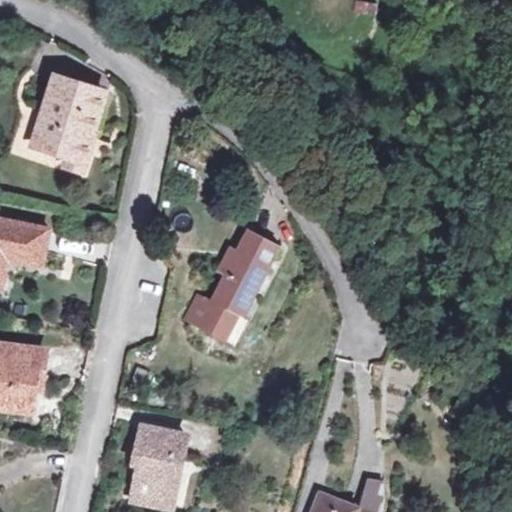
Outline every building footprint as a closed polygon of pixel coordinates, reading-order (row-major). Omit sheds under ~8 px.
[(361,0),(356,0),(355,10),(377,15),(379,3),(361,0)] [(78,132),(92,137),(105,94),(57,78),(36,144),(70,155),(78,132)] [(94,138),(92,137),(78,132),(70,155),(66,165),(83,171),(94,138)] [(9,249),(44,256),(49,230),(0,219),(0,288),(2,289),(7,260),(9,249)] [(213,300),(198,292),(184,317),(218,335),(236,302),(249,308),(281,246),(251,229),(239,251),(232,262),(226,259),(220,271),(226,275),(213,300)] [(233,247),(226,259),(232,262),(239,251),(233,247)] [(43,266),(44,256),(9,249),(7,260),(43,266)] [(236,302),(218,335),(234,344),(249,319),(245,317),(249,308),(236,302)] [(414,344),(405,335),(393,348),(402,357),(414,344)] [(35,373),(43,374),(46,351),(0,344),(0,406),(31,411),(34,386),(35,373)] [(41,388),(43,374),(35,373),(34,386),(41,388)] [(133,498),(152,502),(155,490),(175,494),(183,454),(181,454),(185,434),(143,426),(136,464),(140,465),(133,498)] [(383,486),(369,483),(361,509),(372,511),(380,511),(384,502),(383,486)] [(155,490),(152,502),(172,506),(175,494),(155,490)] [(357,511),(359,508),(322,493),(314,511),(357,511)]
